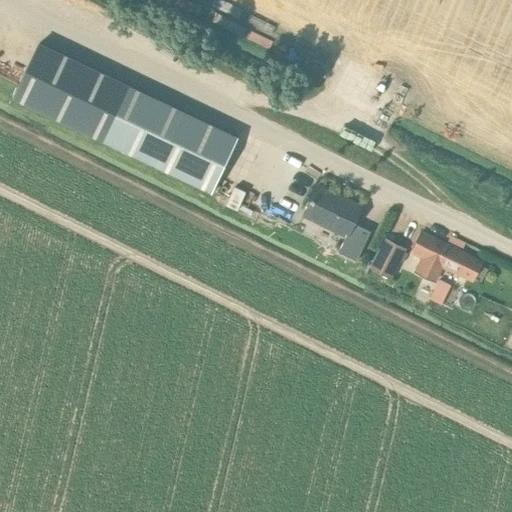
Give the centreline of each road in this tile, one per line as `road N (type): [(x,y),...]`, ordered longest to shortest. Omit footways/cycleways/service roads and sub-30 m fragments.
road 1 (unclassified): [(511,251),(0,1)]
road 2 (track): [(205,101),(258,102),(334,124),(416,176),(450,221)]
